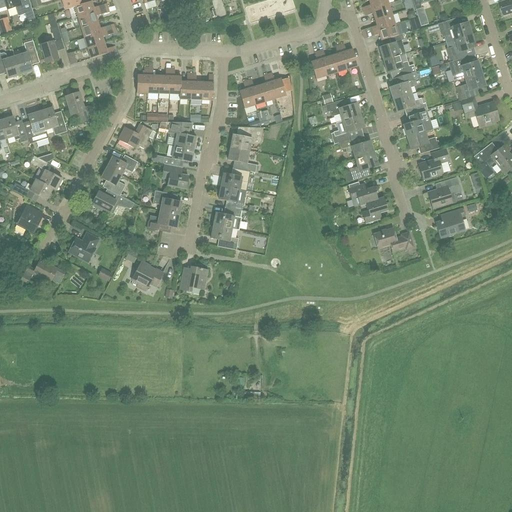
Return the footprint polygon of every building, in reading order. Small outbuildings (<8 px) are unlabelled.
[(35,19),(28,0),(0,0),(0,12),(15,8),(17,15),(27,12),(30,21),(35,19)] [(41,6),(38,0),(31,0),(34,9),(41,6)] [(79,0),(62,0),(61,0),(65,11),(75,8),(75,7),(81,5),(79,0)] [(388,5),(386,0),(368,0),(370,5),(362,8),(364,12),(388,5)] [(412,0),(416,11),(422,9),(421,5),(427,3),(425,0),(412,0)] [(511,13),(511,0),(510,0),(499,4),(503,16),(511,13)] [(78,18),(109,8),(108,4),(93,8),(91,2),(81,5),(75,7),(75,8),(65,11),(69,10),(72,19),(78,17),(78,18)] [(392,15),(388,5),(364,12),(365,16),(373,14),(375,20),(392,15)] [(96,17),(103,15),(110,13),(109,8),(78,18),(79,22),(81,28),(98,23),(96,17)] [(423,28),(430,26),(426,9),(418,11),(423,28)] [(54,14),(48,16),(55,41),(62,39),(54,14)] [(363,35),(399,24),(399,23),(394,25),(392,15),(375,20),(376,26),(361,31),(363,35)] [(12,32),(8,18),(0,20),(0,24),(3,35),(12,32)] [(453,20),(439,24),(443,37),(449,36),(450,41),(471,35),(468,23),(455,27),(453,20)] [(84,38),(115,29),(114,25),(100,29),(98,23),(81,28),(84,38)] [(403,34),(399,24),(363,35),(364,39),(379,35),(381,41),(389,39),(402,35),(403,34)] [(102,38),(110,35),(117,33),(115,29),(84,38),(87,49),(104,44),(102,38)] [(405,55),(401,41),(404,41),(402,35),(389,39),(391,44),(379,48),(383,61),(399,56),(405,55)] [(475,47),(471,35),(450,41),(451,42),(455,41),(457,46),(447,49),(451,62),(465,58),(463,51),(475,47)] [(26,54),(14,57),(20,76),(32,72),(27,56),(36,54),(33,42),(24,45),(26,54)] [(46,64),(59,60),(53,42),(40,46),(46,64)] [(106,50),(104,44),(87,49),(90,59),(115,52),(114,47),(106,50)] [(344,44),(339,45),(347,70),(357,67),(352,50),(346,52),(344,44)] [(347,70),(339,45),(335,47),(337,54),(331,56),(336,73),(347,70)] [(336,73),(331,56),(325,58),(323,51),(318,52),(326,77),(336,73)] [(74,52),(68,54),(71,65),(77,63),(74,52)] [(326,77),(318,52),(314,53),(317,61),(310,63),(316,80),(326,77)] [(7,79),(20,76),(14,57),(7,60),(6,55),(3,54),(0,55),(0,54),(0,66),(3,66),(7,79)] [(416,72),(413,65),(409,67),(407,62),(402,63),(399,56),(383,61),(387,74),(399,70),(401,77),(402,77),(416,72)] [(481,74),(477,61),(465,65),(463,58),(451,62),(449,63),(455,82),(465,79),(481,74)] [(147,94),(148,68),(144,68),(143,76),(137,76),(136,94),(147,94)] [(158,95),(159,77),(153,77),(153,68),(148,68),(147,94),(158,95)] [(169,95),(170,69),(165,69),(165,77),(159,77),(158,95),(169,95)] [(174,69),(170,69),(169,95),(179,96),(181,82),(181,78),(174,77),(174,69)] [(402,77),(401,77),(392,79),(394,86),(389,88),(393,100),(411,94),(409,88),(417,85),(415,80),(418,79),(416,72),(402,77)] [(272,74),(268,75),(275,100),(286,96),(280,79),(274,81),(272,74)] [(485,86),(481,74),(465,79),(467,85),(457,88),(461,101),(475,97),(473,90),(485,86)] [(190,101),(191,75),(187,75),(186,83),(181,82),(179,96),(179,100),(190,101)] [(201,101),(202,83),(196,83),(196,75),(191,75),(190,101),(201,101)] [(275,100),(268,75),(263,76),(266,84),(260,86),(265,103),(275,100)] [(208,84),(202,83),(201,101),(213,102),(213,76),(209,76),(208,84)] [(265,103),(260,86),(254,88),(251,80),(247,81),(255,106),(265,103)] [(255,106),(247,81),(243,83),(245,90),(239,92),(244,110),(255,106)] [(81,123),(94,119),(90,106),(83,109),(79,93),(66,97),(71,115),(78,113),(81,123)] [(413,101),(411,94),(393,100),(397,112),(412,108),(414,115),(427,111),(427,110),(425,103),(422,104),(421,99),(413,101)] [(490,123),(499,120),(493,102),(477,107),(474,98),(461,102),(466,118),(476,115),(480,128),(491,125),(490,123)] [(339,102),(325,106),(327,113),(331,112),(332,117),(340,115),(342,121),(360,116),(356,104),(341,108),(339,102)] [(52,109),(40,112),(48,138),(46,131),(53,129),(55,136),(67,132),(63,118),(56,120),(52,109)] [(430,122),(427,111),(414,115),(409,116),(411,123),(403,125),(407,138),(424,132),(422,124),(430,122)] [(48,138),(40,112),(28,116),(31,128),(24,130),(28,141),(29,144),(36,142),(48,138)] [(364,129),(360,116),(342,121),(337,123),(340,132),(331,134),(334,145),(339,144),(351,140),(349,133),(364,129)] [(28,141),(24,130),(23,127),(17,129),(13,118),(1,122),(6,139),(14,137),(15,140),(19,139),(21,144),(28,141)] [(196,138),(190,137),(193,124),(170,124),(168,133),(170,133),(169,136),(171,139),(176,140),(174,147),(193,150),(196,138)] [(146,142),(152,132),(139,125),(135,134),(125,128),(118,141),(134,149),(136,146),(146,151),(150,144),(146,142)] [(261,144),(263,129),(248,128),(246,138),(233,136),(230,148),(249,152),(250,145),(261,144)] [(427,140),(424,132),(407,138),(410,150),(424,146),(426,153),(440,148),(438,141),(436,142),(435,138),(427,140)] [(351,140),(339,144),(341,150),(345,149),(347,153),(353,151),(355,160),(374,154),(370,141),(353,147),(351,140)] [(511,168),(511,157),(503,147),(498,151),(492,143),(477,155),(474,157),(480,167),(477,169),(485,179),(494,173),(490,168),(496,163),(505,175),(511,168)] [(191,163),(193,150),(174,147),(172,159),(164,158),(163,159),(161,158),(160,164),(162,165),(164,165),(177,168),(178,161),(191,163)] [(246,164),(249,152),(230,148),(228,161),(240,163),(239,170),(250,172),(255,173),(256,166),(246,164)] [(439,164),(449,161),(445,150),(432,154),(434,161),(428,163),(427,163),(419,165),(423,180),(432,177),(432,178),(443,174),(439,164)] [(365,170),(378,166),(374,154),(355,160),(358,167),(349,170),(353,181),(367,177),(365,170)] [(43,170),(47,164),(34,157),(30,163),(43,170)] [(112,158),(106,168),(121,176),(124,170),(131,173),(137,163),(126,157),(123,164),(112,158)] [(188,177),(182,176),(183,169),(177,168),(164,165),(161,179),(168,181),(167,186),(186,190),(188,177)] [(117,182),(121,176),(106,168),(101,179),(112,185),(109,191),(119,197),(125,186),(117,182)] [(248,183),(250,172),(239,170),(237,170),(236,177),(223,174),(221,187),(239,191),(239,190),(246,192),(248,183)] [(39,182),(52,189),(52,190),(56,192),(62,180),(45,171),(39,182)] [(450,196),(461,193),(457,178),(440,183),(442,189),(427,194),(432,209),(452,202),(450,196)] [(52,189),(39,182),(36,180),(33,186),(28,183),(25,189),(15,183),(12,190),(27,198),(30,192),(47,201),(52,190),(52,189)] [(266,188),(272,191),(275,183),(269,180),(266,188)] [(374,188),(366,190),(364,185),(349,189),(352,200),(358,198),(360,206),(366,204),(377,201),(377,200),(374,188)] [(231,202),(230,209),(241,211),(242,212),(244,200),(238,199),(239,191),(221,187),(218,200),(231,202)] [(131,209),(133,204),(119,197),(109,191),(106,197),(98,192),(92,204),(94,206),(93,207),(101,212),(102,210),(109,214),(110,213),(112,214),(116,206),(126,208),(129,210),(131,209)] [(161,206),(160,212),(178,216),(181,203),(167,200),(168,194),(155,192),(152,204),(161,206)] [(383,198),(377,200),(377,201),(366,204),(368,212),(362,213),(366,224),(381,219),(379,213),(387,211),(383,198)] [(33,233),(43,215),(27,206),(17,225),(33,233)] [(239,223),(241,211),(230,209),(229,209),(228,216),(215,213),(213,226),(231,230),(237,231),(239,223)] [(497,209),(492,212),(498,220),(503,217),(497,209)] [(460,217),(464,216),(462,210),(449,214),(450,220),(437,224),(441,238),(464,230),(460,217)] [(157,231),(160,231),(170,233),(171,227),(176,228),(178,216),(160,212),(158,218),(150,216),(147,230),(157,232),(157,231)] [(230,238),(231,230),(213,226),(210,239),(223,241),(221,248),(236,251),(238,240),(230,238)] [(401,236),(402,238),(396,240),(393,229),(374,235),(378,250),(391,246),(393,253),(405,249),(406,251),(414,248),(409,233),(401,236)] [(94,248),(99,240),(86,233),(82,242),(76,239),(68,253),(88,263),(95,249),(94,248)] [(57,269),(40,260),(35,271),(27,267),(22,278),(29,282),(33,274),(50,283),(52,279),(59,283),(64,273),(57,269)] [(142,263),(135,277),(132,283),(146,291),(149,284),(155,288),(163,274),(142,263)] [(204,290),(207,271),(191,268),(190,277),(183,275),(181,290),(191,292),(192,288),(204,290)] [(99,270),(97,275),(107,279),(109,274),(99,270)]
